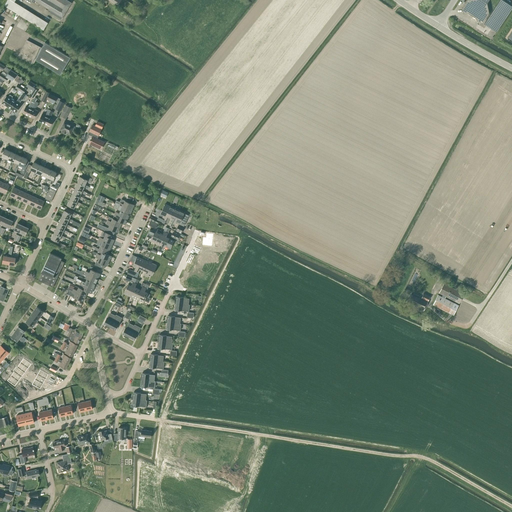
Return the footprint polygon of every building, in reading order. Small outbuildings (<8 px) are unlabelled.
[(20,15),(24,8),(15,2),(15,0),(7,0),(4,6),(20,15)] [(66,0),(42,0),(40,4),(61,17),(70,2),(66,0)] [(477,24),(483,23),(489,14),(487,3),(481,0),(466,0),(461,9),(462,14),(468,13),(476,19),(477,24)] [(511,5),(503,0),(499,0),(484,23),(496,32),(511,8),(511,5)] [(34,14),(24,8),(20,15),(29,22),(34,14)] [(34,14),(29,22),(43,30),(48,23),(34,14)] [(41,48),(27,40),(19,55),(33,63),(35,60),(60,75),(70,58),(45,42),(41,48)] [(3,80),(5,76),(9,70),(5,68),(4,71),(3,70),(1,74),(2,75),(0,78),(3,80)] [(16,74),(10,70),(5,76),(12,81),(16,74)] [(33,91),(36,85),(29,81),(26,86),(30,89),(33,91)] [(45,102),(46,99),(49,93),(45,91),(41,100),(45,102)] [(54,103),(57,97),(49,93),(46,99),(49,100),(49,101),(54,103)] [(11,99),(12,98),(13,97),(10,94),(8,97),(6,96),(2,103),(6,106),(11,99)] [(16,102),(11,109),(16,112),(20,105),(19,104),(22,99),(19,97),(16,102)] [(11,109),(16,102),(13,100),(14,99),(12,98),(11,99),(6,106),(11,109)] [(25,107),(22,113),(28,115),(34,103),(32,102),(31,101),(28,108),(25,107)] [(39,103),(35,101),(34,103),(28,115),(34,118),(37,112),(38,110),(34,109),(35,107),(36,107),(39,103)] [(65,105),(63,110),(60,116),(66,119),(69,113),(71,108),(65,105)] [(44,123),(51,111),(48,110),(45,116),(41,115),(39,120),(44,123)] [(51,111),(44,123),(50,126),(53,120),(50,118),(53,112),(51,111)] [(95,126),(92,125),(88,134),(92,136),(89,144),(101,149),(102,146),(103,146),(103,145),(104,142),(97,138),(103,124),(97,121),(95,126)] [(70,135),(74,127),(64,122),(60,130),(62,131),(62,132),(66,134),(66,133),(70,135)] [(7,159),(10,152),(5,149),(1,156),(6,158),(2,166),(4,167),(8,159),(7,159)] [(13,162),(16,154),(10,152),(7,159),(8,159),(11,161),(8,168),(10,169),(13,162)] [(18,164),(22,157),(16,154),(13,162),(17,164),(14,171),(16,172),(18,166),(19,165),(18,164)] [(19,165),(18,166),(22,168),(21,170),(24,172),(28,164),(26,163),(27,159),(22,157),(18,164),(19,165)] [(36,172),(39,165),(34,162),(32,166),(29,164),(25,171),(26,171),(23,177),(26,179),(31,170),(35,172),(33,176),(35,177),(37,173),(36,172)] [(42,175),(45,167),(39,165),(36,172),(37,173),(40,174),(37,182),(39,183),(42,175)] [(47,177),(51,170),(45,167),(42,175),(46,177),(44,181),(46,182),(48,178),(47,177)] [(47,177),(48,178),(52,179),(50,183),(52,184),(54,180),(53,180),(56,173),(51,170),(47,177)] [(85,185),(87,181),(90,183),(92,179),(82,174),(81,177),(80,177),(78,182),(85,185)] [(89,187),(85,185),(78,182),(75,187),(82,191),(82,190),(84,187),(88,189),(89,187)] [(3,183),(0,189),(0,191),(6,194),(9,185),(3,183)] [(16,198),(20,190),(14,187),(10,196),(16,198)] [(86,192),(82,190),(82,191),(75,187),(72,193),(79,197),(80,196),(81,193),(85,194),(86,192)] [(22,201),(26,193),(20,190),(16,198),(22,201)] [(28,204),(32,196),(26,193),(22,201),(28,204)] [(83,198),(80,196),(79,197),(72,193),(70,199),(77,202),(79,198),(82,200),(83,198)] [(34,207),(38,198),(32,196),(28,204),(34,207)] [(38,198),(34,207),(40,209),(44,201),(38,198)] [(81,203),(77,202),(70,199),(67,205),(74,208),(76,204),(80,206),(81,203)] [(119,204),(132,210),(134,205),(125,201),(123,204),(120,202),(119,204)] [(130,215),(132,210),(119,204),(118,206),(122,208),(120,211),(130,215)] [(163,222),(164,219),(170,206),(165,204),(160,213),(159,217),(158,217),(157,219),(163,222)] [(173,212),(174,208),(170,206),(164,219),(166,220),(167,216),(170,218),(173,212)] [(171,223),(173,223),(179,211),(174,208),(173,212),(170,218),(173,219),(171,223)] [(69,219),(69,218),(71,215),(74,217),(76,213),(72,211),(72,213),(71,214),(64,210),(62,216),(69,219)] [(127,220),(130,215),(120,211),(119,213),(115,212),(115,214),(127,220)] [(184,213),(179,211),(173,223),(175,224),(176,223),(184,226),(189,216),(184,213)] [(121,223),(125,224),(127,220),(115,214),(114,215),(114,216),(113,218),(116,220),(122,223),(121,223)] [(73,220),(69,218),(69,219),(62,216),(59,222),(66,225),(66,224),(68,221),(72,222),(73,220)] [(116,220),(113,218),(109,217),(108,220),(107,220),(107,222),(119,228),(121,223),(122,223),(116,220)] [(7,219),(4,225),(10,228),(13,221),(7,219)] [(150,241),(156,228),(158,224),(150,221),(149,224),(151,226),(145,238),(150,241)] [(70,226),(66,224),(66,225),(59,222),(56,227),(63,231),(64,230),(65,226),(69,228),(70,226)] [(117,232),(119,228),(107,222),(106,224),(109,225),(108,228),(98,224),(97,227),(104,230),(110,233),(112,230),(117,232)] [(20,232),(23,226),(17,223),(14,230),(20,232)] [(23,226),(20,232),(25,235),(28,228),(23,226)] [(68,231),(64,230),(63,231),(56,227),(54,233),(61,236),(61,235),(63,232),(67,234),(68,231)] [(155,243),(159,234),(156,232),(158,229),(156,228),(150,241),(155,243)] [(99,239),(112,245),(114,240),(112,239),(113,236),(102,231),(101,234),(105,236),(103,239),(100,237),(99,239)] [(160,245),(166,232),(164,231),(162,235),(159,234),(155,243),(160,245)] [(166,232),(160,245),(165,247),(169,238),(166,237),(168,233),(166,232)] [(65,237),(61,235),(61,236),(54,233),(51,239),(58,242),(60,237),(64,239),(65,237)] [(212,246),(213,234),(206,233),(207,233),(206,236),(206,237),(203,237),(202,245),(212,246)] [(110,250),(112,245),(99,239),(98,241),(99,241),(97,244),(110,250)] [(107,254),(110,250),(97,244),(96,247),(93,245),(92,247),(94,249),(98,250),(102,252),(107,254)] [(111,256),(107,254),(102,252),(98,250),(97,253),(93,251),(92,253),(96,255),(109,261),(111,256)] [(205,253),(196,252),(195,260),(207,262),(208,254),(211,255),(212,251),(205,250),(205,253)] [(53,287),(64,262),(60,260),(61,258),(55,255),(50,253),(41,272),(42,273),(38,280),(42,282),(53,287)] [(107,266),(109,261),(96,255),(95,257),(99,259),(97,261),(96,261),(94,265),(100,267),(101,264),(107,266)] [(136,271),(142,259),(137,256),(133,266),(136,267),(134,271),(136,271)] [(142,270),(147,261),(142,259),(136,271),(138,272),(140,269),(142,270)] [(146,276),(151,263),(147,261),(142,270),(145,272),(144,275),(146,276)] [(151,263),(146,276),(147,277),(149,273),(152,275),(156,265),(151,263)] [(85,273),(98,279),(100,274),(91,269),(89,272),(86,271),(87,269),(83,267),(81,271),(84,273),(85,273)] [(195,273),(187,272),(187,276),(186,276),(185,279),(186,280),(186,284),(194,285),(195,277),(198,278),(198,276),(204,276),(205,271),(197,269),(197,273),(197,274),(195,274),(195,273)] [(96,283),(98,279),(85,273),(84,275),(85,275),(84,278),(86,279),(96,283)] [(135,283),(136,279),(137,279),(133,277),(133,278),(131,277),(127,276),(125,279),(130,281),(131,281),(129,285),(128,284),(124,293),(129,296),(135,283)] [(93,288),(96,283),(86,279),(85,282),(81,281),(81,283),(93,288)] [(91,293),(93,288),(81,283),(80,285),(83,286),(82,289),(88,291),(87,292),(91,293)] [(136,284),(135,283),(129,296),(133,298),(138,289),(135,287),(136,284)] [(138,300),(144,287),(146,284),(144,283),(142,286),(141,290),(138,289),(133,298),(138,300)] [(460,304),(465,294),(444,283),(439,293),(443,295),(442,297),(438,295),(433,305),(454,315),(459,305),(445,298),(446,297),(460,304)] [(82,289),(78,287),(77,290),(74,289),(74,287),(70,285),(68,289),(69,289),(72,291),(85,296),(87,292),(88,291),(82,289)] [(146,288),(144,287),(138,300),(143,302),(144,300),(149,302),(151,298),(149,297),(150,294),(147,293),(144,292),(146,288)] [(83,301),(85,296),(72,291),(69,289),(67,294),(83,301)] [(420,296),(414,293),(413,295),(411,294),(408,301),(415,304),(414,307),(423,311),(430,296),(423,293),(421,298),(419,297),(420,296)] [(188,305),(188,299),(181,298),(181,297),(176,296),(176,298),(175,298),(174,303),(176,304),(176,303),(188,305)] [(40,317),(43,312),(36,307),(32,312),(40,317)] [(36,322),(40,317),(32,312),(29,316),(36,322)] [(115,316),(110,313),(106,320),(103,324),(105,325),(105,326),(109,328),(110,327),(115,316)] [(110,327),(112,328),(112,329),(116,330),(119,325),(118,325),(121,318),(116,315),(115,316),(110,327)] [(179,324),(180,318),(172,317),(172,316),(167,315),(167,318),(166,317),(165,323),(167,323),(179,324)] [(25,322),(32,327),(36,322),(29,316),(25,322)] [(68,332),(81,338),(84,332),(79,330),(78,330),(76,328),(75,329),(74,330),(70,328),(70,329),(68,328),(69,325),(65,323),(62,328),(68,331),(68,332)] [(134,326),(129,323),(125,330),(124,329),(122,334),(124,335),(123,336),(128,338),(129,337),(128,337),(134,326)] [(128,337),(129,337),(131,338),(131,339),(134,340),(137,335),(136,335),(140,328),(134,325),(134,326),(128,337)] [(14,332),(20,336),(24,331),(18,327),(14,332)] [(17,341),(20,336),(14,332),(11,336),(17,341)] [(78,343),(81,338),(68,332),(67,335),(71,337),(70,338),(71,340),(73,341),(78,343)] [(171,343),(171,337),(164,336),(164,335),(159,335),(159,337),(158,337),(157,342),(159,342),(171,343)] [(75,351),(77,345),(72,342),(72,343),(70,341),(68,345),(66,344),(65,346),(68,347),(75,351)] [(0,355),(4,358),(9,352),(0,345),(0,355)] [(72,356),(75,351),(68,347),(67,350),(66,349),(65,353),(67,354),(72,356)] [(162,362),(163,356),(155,355),(155,354),(150,354),(150,356),(149,356),(148,361),(150,361),(162,362)] [(62,360),(68,364),(71,358),(66,356),(64,355),(62,358),(63,359),(62,360)] [(24,358),(20,363),(28,369),(31,364),(24,358)] [(65,369),(68,364),(62,360),(59,359),(58,361),(60,362),(58,366),(60,367),(65,369)] [(17,367),(24,373),(28,369),(20,363),(17,367)] [(16,367),(13,371),(14,372),(21,377),(24,373),(17,367),(16,367)] [(40,370),(37,375),(45,379),(48,374),(40,370)] [(14,372),(10,376),(18,382),(21,377),(14,372)] [(154,381),(154,375),(147,374),(142,373),(142,375),(140,375),(140,380),(141,380),(142,380),(154,381)] [(37,375),(35,380),(43,384),(45,379),(37,375)] [(10,376),(7,381),(15,386),(18,382),(10,376)] [(35,380),(32,385),(40,389),(43,384),(35,380)] [(145,401),(145,400),(146,394),(138,394),(138,393),(133,392),(133,394),(132,394),(131,399),(133,399),(145,401)] [(90,400),(84,401),(86,410),(92,409),(90,400)] [(86,410),(84,401),(78,403),(80,411),(86,410)] [(73,413),(71,404),(64,406),(66,415),(73,413)] [(64,406),(58,407),(60,416),(66,415),(64,406)] [(45,410),(47,419),(53,418),(51,409),(45,410)] [(45,410),(39,412),(41,421),(47,419),(45,410)] [(34,422),(32,414),(24,415),(26,424),(34,422)] [(26,424),(24,415),(16,417),(18,426),(26,424)] [(0,427),(9,425),(7,416),(1,418),(0,418),(0,427)] [(125,439),(126,428),(118,427),(118,434),(114,433),(114,440),(118,441),(118,438),(125,439)] [(108,434),(107,430),(101,432),(100,431),(99,432),(101,440),(108,438),(109,440),(112,439),(111,433),(108,434)] [(150,438),(151,431),(141,430),(141,432),(139,432),(139,431),(135,431),(134,441),(138,441),(139,436),(141,436),(150,438)] [(83,445),(84,444),(84,443),(90,442),(88,434),(77,437),(79,444),(79,445),(81,446),(83,445)] [(65,449),(64,446),(66,446),(64,439),(54,442),(52,443),(53,448),(55,447),(56,448),(58,447),(59,451),(65,449)] [(33,449),(33,447),(26,449),(26,448),(21,449),(22,454),(19,455),(21,464),(26,462),(25,456),(34,454),(33,450),(34,450),(34,449),(33,449)] [(58,473),(63,472),(63,471),(69,470),(67,464),(71,463),(69,453),(62,455),(63,461),(57,462),(58,468),(57,469),(58,473)] [(5,466),(0,464),(0,471),(1,472),(0,473),(3,473),(3,475),(3,476),(5,477),(6,476),(7,474),(8,470),(11,470),(12,467),(9,466),(5,465),(5,466)] [(36,470),(36,469),(26,472),(27,479),(38,476),(39,475),(38,470),(36,470)] [(15,492),(17,481),(11,480),(9,490),(15,492)] [(12,496),(13,492),(6,490),(5,493),(0,492),(0,499),(1,500),(2,497),(6,498),(6,499),(11,500),(12,496)] [(38,500),(36,496),(38,495),(37,491),(29,493),(30,497),(31,497),(32,499),(30,499),(28,507),(39,509),(40,507),(41,507),(41,506),(40,506),(41,501),(38,500)]
